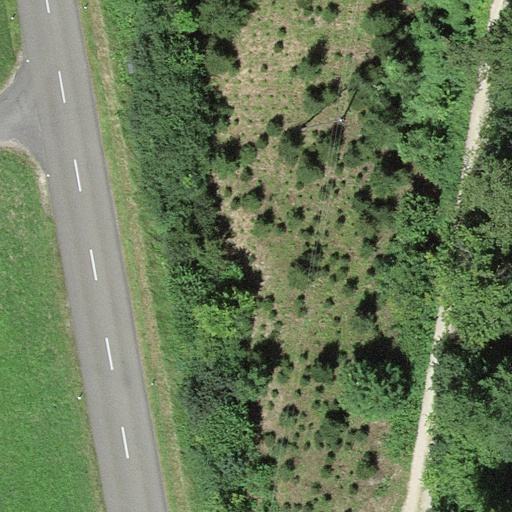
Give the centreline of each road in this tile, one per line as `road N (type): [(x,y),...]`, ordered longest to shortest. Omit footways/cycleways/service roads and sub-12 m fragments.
road 1 (secondary): [(131,511),(38,0)]
road 2 (track): [(506,0),(416,511)]
